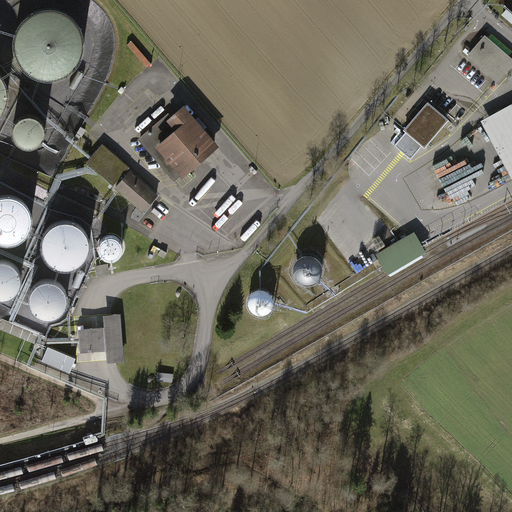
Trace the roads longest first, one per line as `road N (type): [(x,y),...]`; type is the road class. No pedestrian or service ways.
road 1 (unknown): [(292,198),(181,193),(138,162),(122,143),(123,107),(167,66)]
road 2 (track): [(76,511),(216,456),(335,428)]
road 3 (unknown): [(511,191),(432,228),(402,210),(387,170)]
road 4 (unknown): [(387,170),(444,141),(511,81)]
road 5 (track): [(427,511),(335,428),(349,403)]
road 6 (track): [(128,410),(103,395),(0,435)]
